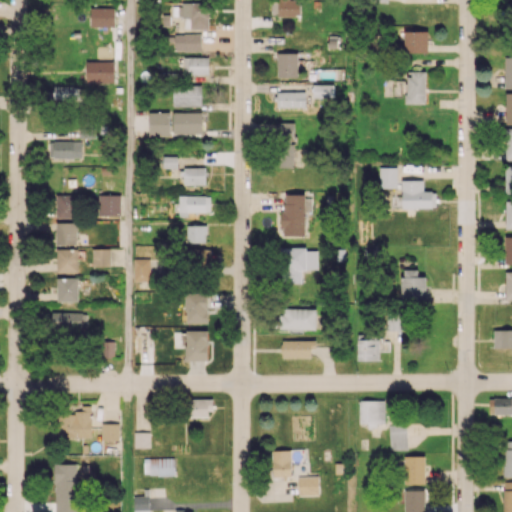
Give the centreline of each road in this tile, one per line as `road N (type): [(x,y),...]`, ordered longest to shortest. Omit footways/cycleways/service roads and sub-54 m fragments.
road 1 (residential): [(511,381),(0,384)]
road 2 (residential): [(18,0),(15,511)]
road 3 (residential): [(466,0),(464,511)]
road 4 (residential): [(242,0),(241,511)]
